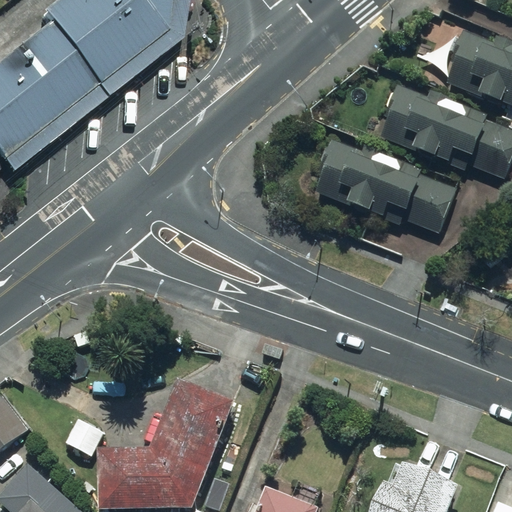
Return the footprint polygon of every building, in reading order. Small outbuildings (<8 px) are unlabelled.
[(62,0),(0,50),(0,143),(12,158),(162,37),(165,0),(62,0)] [(493,48),(462,37),(445,86),(478,98),(476,103),(511,115),(511,47),(495,42),(493,48)] [(488,120),(396,93),(381,143),(409,151),(407,159),(432,166),(432,165),(468,175),(469,171),(508,182),(511,168),(511,138),(485,128),(488,120)] [(367,160),(331,145),(311,195),(344,209),(343,213),(367,223),(369,218),(400,231),(403,223),(441,238),(459,194),(420,178),(421,177),(369,155),(367,160)] [(146,457),(96,456),(95,511),(191,511),(231,406),(173,385),(146,457)] [(0,454),(29,431),(0,395),(0,454)] [(105,437),(76,422),(63,448),(92,463),(105,437)] [(445,511),(455,487),(395,462),(385,489),(378,486),(367,511),(445,511)] [(75,511),(26,469),(0,498),(0,511),(75,511)] [(313,511),(315,510),(263,490),(254,511),(313,511)] [(511,511),(511,510),(495,503),(491,511),(511,511)]
